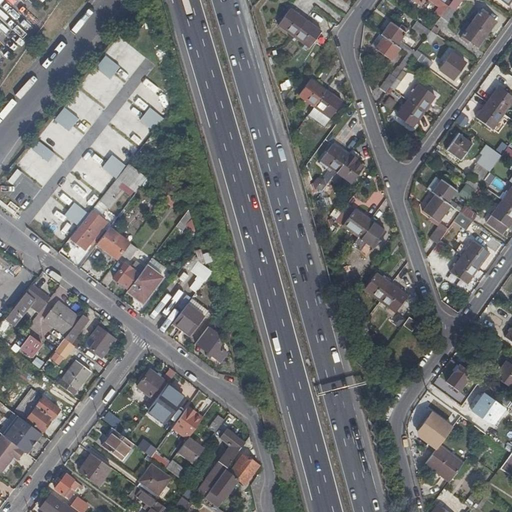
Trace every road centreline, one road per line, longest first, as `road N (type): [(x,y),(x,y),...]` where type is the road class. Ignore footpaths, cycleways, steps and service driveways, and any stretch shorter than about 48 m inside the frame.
road 1 (motorway): [(371,511),(226,0)]
road 2 (motorway): [(188,0),(332,511)]
road 3 (residential): [(270,511),(252,417),(146,335)]
road 4 (residential): [(146,335),(15,511)]
road 5 (residential): [(413,511),(396,441),(402,406),(456,329)]
road 6 (residential): [(393,188),(347,44),(368,0)]
road 7 (residential): [(393,188),(511,27)]
road 8 (residential): [(146,335),(0,227)]
road 9 (tertiary): [(0,140),(112,0)]
road 10 (residential): [(456,329),(436,314),(393,188)]
